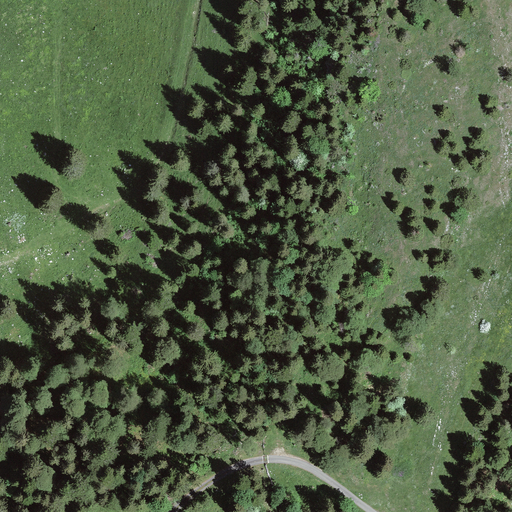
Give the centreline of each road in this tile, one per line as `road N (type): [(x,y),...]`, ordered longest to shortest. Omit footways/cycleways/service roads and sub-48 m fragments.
road 1 (track): [(44,0),(56,13),(52,179),(89,199),(121,192),(158,151),(193,0)]
road 2 (track): [(372,511),(316,471),(282,459),(237,466),(172,511)]
